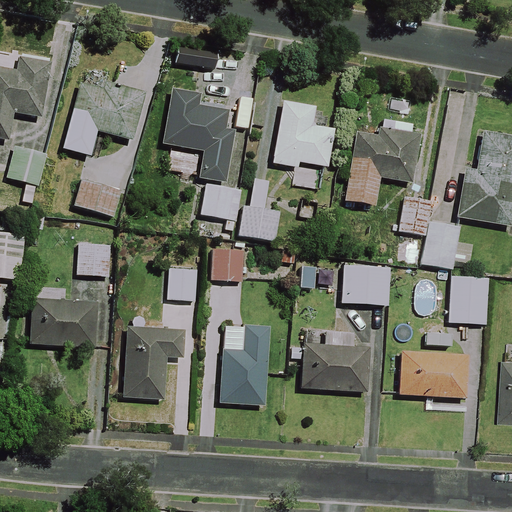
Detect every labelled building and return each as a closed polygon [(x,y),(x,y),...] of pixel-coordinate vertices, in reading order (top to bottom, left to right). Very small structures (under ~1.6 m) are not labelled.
[(211,72),(214,57),(174,51),(172,66),(211,72)] [(48,64),(18,59),(15,75),(0,71),(0,143),(5,145),(10,117),(38,122),(48,64)] [(141,100),(79,83),(59,152),(87,160),(94,135),(128,144),(141,100)] [(232,102),(230,115),(195,109),(197,97),(168,92),(159,148),(199,154),(195,183),(222,187),(231,132),(245,134),(250,104),(232,102)] [(311,110),(279,105),(268,167),(293,171),(290,188),(321,193),(331,133),(308,129),(311,110)] [(419,130),(379,123),(376,139),(353,135),(341,205),(372,210),(376,183),(409,188),(419,130)] [(511,194),(511,142),(482,137),(474,183),(463,181),(455,222),(505,231),(511,194)] [(42,161),(11,153),(5,182),(35,189),(42,161)] [(116,196),(77,186),(70,211),(109,221),(116,196)] [(236,192),(201,189),(198,220),(233,224),(236,192)] [(428,205),(400,200),(394,235),(422,240),(428,205)] [(275,217),(241,211),(236,240),(270,245),(275,217)] [(454,229),(425,225),(419,269),(448,273),(454,229)] [(5,236),(0,235),(0,282),(16,284),(20,246),(4,244),(5,236)] [(105,281),(107,248),(76,246),(74,279),(105,281)] [(240,255),(210,253),(209,284),(238,285),(240,255)] [(385,272),(340,269),(338,307),(383,310),(385,272)] [(193,274),(164,273),(163,304),(192,305),(193,274)] [(484,281),(448,279),(445,326),(481,329),(484,281)] [(325,311),(325,298),(297,297),(297,310),(325,311)] [(31,300),(24,361),(67,366),(68,356),(89,358),(94,307),(31,300)] [(265,330),(241,329),(241,338),(219,337),(216,408),(261,410),(265,330)] [(188,363),(190,333),(124,331),(120,402),(159,404),(161,362),(188,363)] [(447,336),(422,335),(421,348),(447,350),(447,336)] [(325,336),(323,349),(301,347),(297,392),(361,397),(365,351),(347,350),(348,339),(325,336)] [(464,358),(397,356),(396,399),(462,402),(464,358)] [(511,361),(503,361),(498,424),(511,424),(511,361)]
